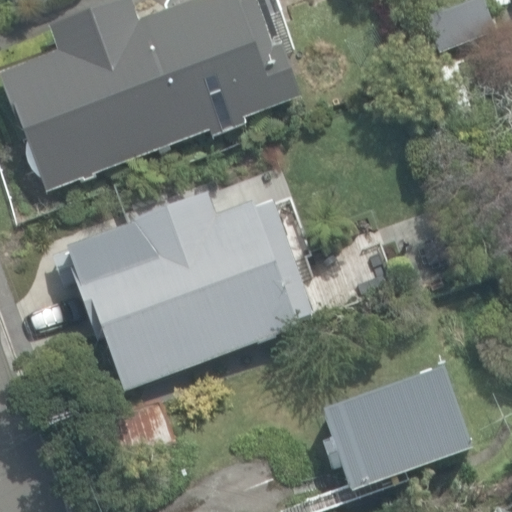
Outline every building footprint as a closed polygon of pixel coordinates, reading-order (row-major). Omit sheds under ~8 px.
[(4,79),(47,195),(211,134),(212,140),(246,128),(244,121),(303,99),(284,48),(273,52),(254,0),(195,0),(140,20),(132,0),(129,0),(47,31),(58,59),(4,79)] [(479,0),(425,19),(438,56),(495,35),(482,0),(479,0)] [(439,58),(445,79),(474,70),(468,50),(439,58)] [(116,370),(124,394),(298,337),(294,325),(314,318),(290,244),(292,243),(281,209),(275,211),(274,206),(255,213),(252,205),(215,217),(208,196),(49,249),(63,290),(79,285),(99,345),(104,344),(113,371),(116,370)] [(326,414),(355,496),(476,454),(448,372),(326,414)] [(93,423),(108,473),(180,451),(164,401),(93,423)]
